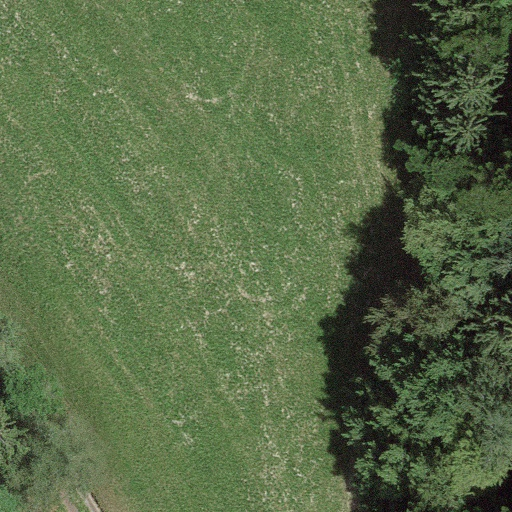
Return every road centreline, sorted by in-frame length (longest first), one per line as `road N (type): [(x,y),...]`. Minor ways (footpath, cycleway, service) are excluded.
road 1 (track): [(511,58),(439,511)]
road 2 (track): [(0,380),(85,511)]
